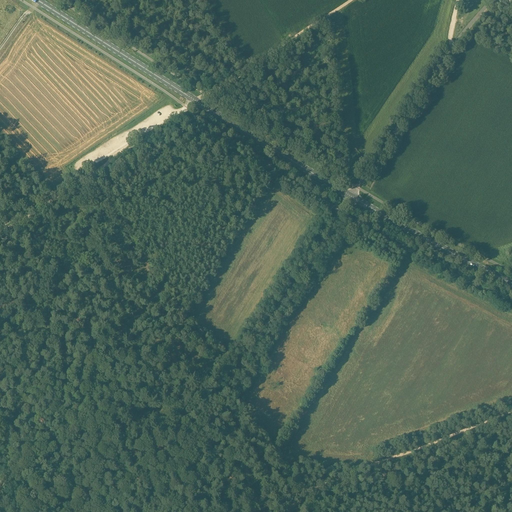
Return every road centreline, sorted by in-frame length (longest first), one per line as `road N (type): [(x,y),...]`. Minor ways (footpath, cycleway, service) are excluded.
road 1 (unclassified): [(141,511),(351,196)]
road 2 (primary): [(351,196),(36,0)]
road 3 (track): [(270,510),(511,413)]
road 4 (unclassified): [(351,196),(492,0)]
road 5 (primary): [(511,283),(351,196)]
road 6 (track): [(244,73),(351,0)]
